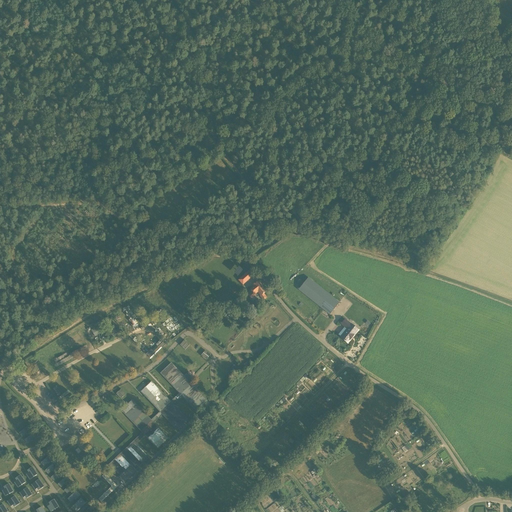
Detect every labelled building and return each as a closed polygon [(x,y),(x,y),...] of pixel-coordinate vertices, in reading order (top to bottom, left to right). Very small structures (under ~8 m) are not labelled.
[(179,220),(176,222),(179,225),(187,220),(185,217),(185,216),(179,220)] [(243,276),(248,280),(253,276),(249,271),(243,276)] [(330,315),(333,311),(339,303),(308,278),(299,290),(330,315)] [(264,294),(266,292),(258,281),(253,286),(254,287),(251,290),(255,295),(258,292),(261,296),(260,296),(263,300),(267,297),(264,294)] [(107,321),(104,323),(107,329),(111,328),(113,332),(109,333),(111,337),(115,336),(114,335),(118,333),(111,319),(107,321)] [(348,343),(359,330),(346,319),(341,324),(347,329),(340,337),(348,343)] [(170,335),(180,328),(178,324),(168,331),(170,335)] [(99,326),(91,330),(95,337),(102,333),(99,326)] [(118,346),(111,350),(117,360),(123,356),(118,346)] [(121,456),(110,467),(121,479),(134,466),(138,470),(152,456),(140,443),(148,434),(161,448),(173,437),(157,421),(166,413),(181,428),(192,417),(177,401),(186,393),(201,408),(213,398),(200,384),(202,382),(191,371),(189,373),(177,359),(165,370),(185,390),(176,399),(157,379),(145,390),(165,410),(156,419),(136,399),(125,410),(147,432),(126,452),(128,454),(124,459),(121,456)] [(119,362),(123,373),(130,370),(126,360),(119,362)] [(298,386),(305,379),(303,376),(296,384),(298,386)] [(135,396),(146,406),(150,401),(139,391),(135,396)] [(81,428),(85,425),(74,410),(70,412),(81,428)] [(28,426),(19,433),(22,436),(26,434),(27,435),(32,431),(28,426)] [(34,432),(24,439),(27,443),(31,440),(32,441),(38,437),(34,432)] [(49,452),(46,449),(42,454),(38,457),(41,459),(49,452)] [(80,450),(70,457),(73,461),(83,454),(80,450)] [(41,463),(44,466),(47,463),(52,458),(49,455),(41,463)] [(388,457),(377,463),(382,470),(392,464),(388,457)] [(48,474),(51,470),(56,466),(54,463),(45,471),(48,474)] [(32,467),(27,471),(29,473),(26,474),(30,479),(37,474),(32,467)] [(59,468),(51,476),(54,480),(58,477),(58,478),(64,473),(59,468)] [(17,481),(14,482),(18,487),(25,482),(20,475),(15,479),(17,481)] [(66,475),(58,483),(61,486),(64,483),(66,484),(71,479),(66,475)] [(32,485),(35,490),(38,488),(39,490),(44,487),(39,480),(32,485)] [(72,481),(64,489),(67,493),(71,489),(72,490),(76,485),(72,481)] [(5,489),(2,491),(5,496),(13,492),(9,484),(4,487),(5,489)] [(27,498),(32,495),(27,488),(20,493),(23,498),(26,496),(27,498)] [(76,491),(68,499),(71,502),(74,499),(79,494),(76,491)] [(15,507),(20,503),(15,496),(7,501),(11,506),(13,505),(15,507)] [(85,503),(81,499),(74,505),(79,509),(85,503)] [(50,505),(48,507),(51,511),(58,507),(54,500),(49,503),(50,505)]
